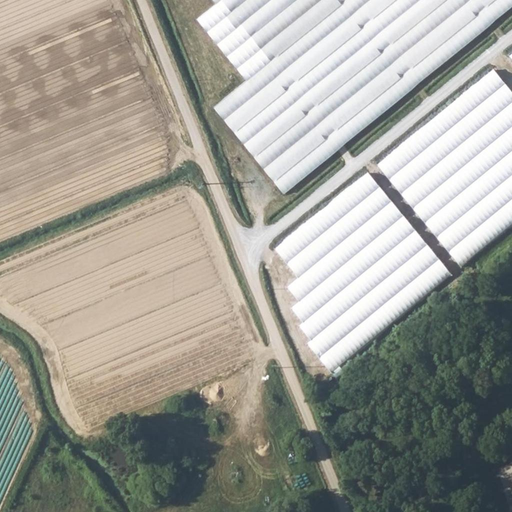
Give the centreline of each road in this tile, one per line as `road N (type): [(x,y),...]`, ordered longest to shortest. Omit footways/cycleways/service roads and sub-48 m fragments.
road 1 (unclassified): [(345,511),(143,0)]
road 2 (track): [(511,35),(242,250)]
